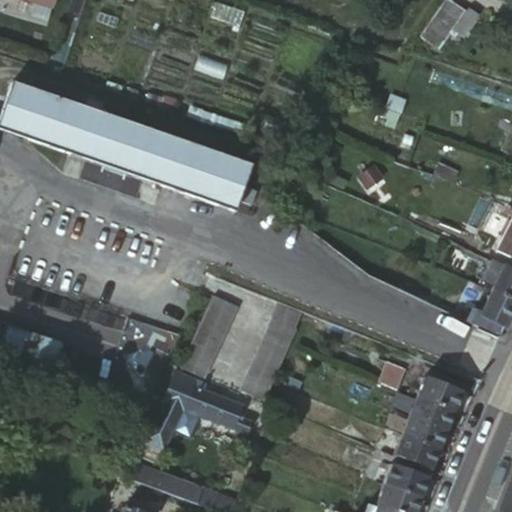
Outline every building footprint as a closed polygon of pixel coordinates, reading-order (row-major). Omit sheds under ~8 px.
[(49,0),(14,0),(46,10),(49,0)] [(438,60),(468,17),(448,3),(418,45),(438,60)] [(0,138),(239,215),(253,171),(12,94),(0,132),(0,138)] [(393,131),(405,104),(395,100),(393,108),(387,105),(381,120),(387,121),(385,128),(393,131)] [(277,176),(281,164),(264,158),(260,170),(277,176)] [(364,187),(381,177),(373,164),(356,175),(364,187)] [(457,186),(461,175),(441,168),(437,178),(457,186)] [(254,210),(260,196),(249,191),(244,206),(254,210)] [(511,221),(511,222),(495,254),(511,262),(511,221)] [(511,273),(493,265),(484,283),(495,288),(491,296),(511,305),(511,273)] [(504,331),(511,314),(511,305),(491,296),(480,319),(504,331)] [(180,368),(207,381),(241,311),(214,297),(180,368)] [(272,317),(296,327),(302,316),(278,304),(272,317)] [(468,323),(500,338),(504,331),(480,319),(471,315),(468,323)] [(272,323),(294,333),(296,327),(272,317),(272,323)] [(296,334),(294,333),(272,323),(237,392),(261,403),(296,334)] [(405,372),(387,364),(379,383),(397,391),(405,372)] [(174,376),(161,405),(182,413),(197,420),(245,440),(251,426),(237,420),(241,410),(190,389),(193,384),(174,376)] [(424,379),(416,399),(453,414),(461,394),(424,379)] [(416,399),(408,419),(445,434),(453,414),(416,399)] [(140,449),(146,452),(161,459),(173,433),(182,413),(161,405),(140,449)] [(182,413),(173,433),(188,440),(197,420),(182,413)] [(408,419),(400,438),(437,453),(445,434),(408,419)] [(400,438),(391,460),(428,474),(437,453),(400,438)] [(140,449),(135,457),(142,460),(146,452),(140,449)] [(372,460),(356,453),(350,464),(368,471),(372,460)] [(134,467),(128,482),(186,503),(195,506),(201,491),(134,467)] [(382,488),(420,501),(427,482),(389,469),(382,488)] [(72,511),(81,511),(97,485),(72,471),(54,501),(72,511)] [(121,483),(114,497),(123,500),(128,486),(121,483)] [(128,486),(123,500),(120,509),(128,511),(144,511),(151,494),(128,486)] [(375,506),(392,511),(415,511),(420,501),(382,488),(375,506)] [(231,511),(235,503),(201,491),(195,506),(206,511),(209,511),(231,511)] [(511,511),(511,495),(510,494),(503,511),(511,511)] [(195,506),(186,503),(182,511),(206,511),(195,506)]
